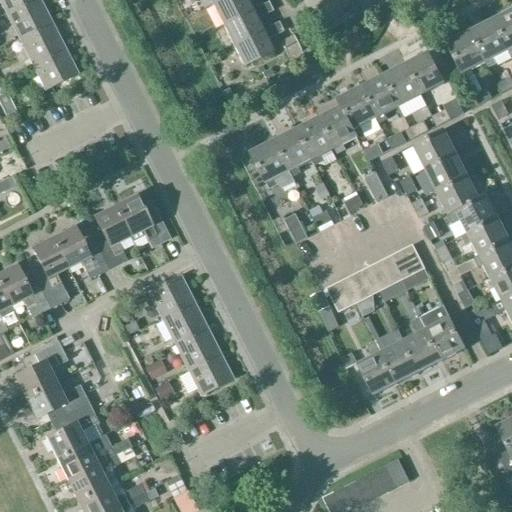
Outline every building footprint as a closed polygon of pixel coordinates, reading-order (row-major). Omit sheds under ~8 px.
[(0,0),(0,4),(6,15),(35,0),(0,0)] [(51,24),(38,0),(35,0),(6,15),(18,40),(51,24)] [(223,0),(212,6),(222,26),(252,11),(246,0),(223,0)] [(222,26),(233,46),(262,31),(257,20),(273,12),(268,3),(252,11),(222,26)] [(511,56),(511,10),(492,21),(508,52),(511,58),(511,56)] [(469,32),(485,64),(488,68),(497,64),(494,59),(508,52),(492,21),(469,32)] [(262,31),(233,46),(243,67),(272,53),(266,40),(283,32),(278,23),(262,31)] [(64,49),(51,24),(18,40),(31,66),(64,49)] [(475,76),(472,70),(485,64),(469,32),(446,44),(465,81),(475,76)] [(293,36),(280,43),(288,58),(301,52),(293,36)] [(64,49),(31,66),(44,91),(77,75),(64,49)] [(428,53),(405,65),(421,97),(444,85),(428,53)] [(399,108),(421,97),(405,65),(382,76),(399,108)] [(388,120),(386,115),(399,108),(382,76),(360,88),(376,120),(379,125),(388,120)] [(511,90),(511,81),(510,79),(497,86),(502,96),(511,90)] [(353,132),(376,120),(360,88),(337,100),(340,107),(353,132)] [(228,89),(220,93),(227,106),(235,102),(228,89)] [(492,101),(486,91),(474,98),(479,108),(492,101)] [(510,116),(503,104),(493,109),(499,122),(510,116)] [(340,107),(318,119),(335,152),(336,155),(346,150),(344,147),(357,140),(353,132),(340,107)] [(451,122),(446,112),(432,119),(437,129),(451,122)] [(322,158),(335,152),(318,119),(295,130),(312,163),(314,167),(324,162),(322,158)] [(415,141),(429,134),(424,124),(410,130),(415,141)] [(300,169),(312,163),(295,130),(273,142),(292,178),(302,173),(300,169)] [(413,149),(424,171),(456,154),(445,132),(413,149)] [(406,145),(401,135),(387,143),(392,152),(406,145)] [(295,183),(292,178),(273,142),(250,154),(268,191),(278,186),(284,189),(295,183)] [(370,164),(384,157),(378,147),(364,154),(370,164)] [(468,177),(456,154),(424,171),(436,193),(468,177)] [(399,174),(392,160),(382,165),(389,178),(399,174)] [(378,205),(388,200),(376,176),(366,181),(378,205)] [(448,217),(455,213),(455,212),(480,200),(479,199),(468,177),(436,193),(448,217)] [(8,180),(0,184),(4,192),(12,188),(8,180)] [(418,193),(411,180),(401,185),(408,199),(418,193)] [(455,213),(460,222),(467,235),(499,219),(487,196),(479,199),(480,200),(455,212),(455,213)] [(350,215),(364,208),(359,197),(345,204),(350,215)] [(170,240),(159,216),(151,201),(140,207),(136,198),(114,208),(129,238),(143,231),(152,249),(170,240)] [(429,216),(423,202),(413,208),(419,221),(429,216)] [(106,243),(96,248),(108,271),(127,262),(118,243),(129,238),(114,208),(94,219),(106,243)] [(319,231),(333,224),(327,213),(313,220),(319,231)] [(297,246),(308,240),(296,216),(285,222),(297,246)] [(467,235),(478,258),(510,242),(499,219),(467,235)] [(441,239),(434,225),(425,230),(432,244),(441,239)] [(90,280),(108,271),(96,248),(88,232),(76,235),(74,229),(53,240),(67,269),(81,262),(90,280)] [(27,266),(50,310),(68,301),(55,275),(67,269),(53,240),(32,250),(37,261),(27,266)] [(511,244),(510,242),(478,258),(490,280),(511,268),(511,244)] [(402,252),(414,275),(424,270),(412,246),(402,252)] [(452,261),(446,248),(436,253),(442,266),(452,261)] [(391,257),(403,281),(414,275),(402,252),(391,257)] [(380,263),(392,286),(403,281),(391,257),(380,263)] [(370,268),(382,292),(392,286),(380,263),(370,268)] [(31,320),(50,310),(27,266),(37,287),(28,292),(15,267),(0,275),(0,288),(10,308),(22,301),(31,320)] [(359,274),(371,297),(382,292),(370,268),(359,274)] [(511,268),(490,280),(501,303),(511,297),(511,268)] [(454,290),(464,284),(457,270),(446,276),(454,290)] [(371,297),(359,274),(348,279),(360,303),(371,297)] [(193,304),(180,278),(148,295),(161,321),(193,304)] [(348,279),(338,284),(350,308),(360,303),(348,279)] [(350,308),(338,284),(326,290),(338,314),(350,308)] [(0,320),(0,312),(10,308),(0,288),(0,335),(6,332),(0,320)] [(465,312),(476,307),(469,292),(458,298),(465,312)] [(318,314),(329,309),(321,294),(321,293),(310,299),(318,314)] [(501,304),(480,315),(470,320),(481,344),(492,339),(484,323),(506,312),(511,324),(511,297),(501,303),(501,304)] [(206,330),(193,304),(161,321),(174,346),(206,330)] [(443,308),(420,319),(442,362),(465,350),(449,318),(443,308)] [(411,324),(417,335),(403,342),(420,374),(442,362),(420,319),(411,324)] [(134,323),(124,328),(128,337),(138,332),(134,323)] [(219,355),(206,330),(174,346),(186,371),(219,355)] [(373,358),(358,365),(374,397),(397,385),(381,353),(375,342),(367,346),(373,358)] [(403,342),(381,353),(397,385),(420,374),(403,342)] [(15,378),(25,399),(55,384),(48,370),(66,361),(57,343),(34,355),(39,365),(15,378)] [(232,381),(219,355),(186,371),(200,397),(232,381)] [(25,399),(36,420),(60,407),(65,418),(89,406),(79,386),(61,395),(55,384),(25,399)] [(98,424),(89,406),(65,418),(52,424),(57,434),(46,440),(56,461),(86,446),(80,433),(98,424)] [(511,420),(505,424),(504,423),(496,427),(508,452),(497,458),(509,481),(511,479),(511,420)] [(110,449),(115,457),(125,452),(121,443),(110,449)] [(92,458),(86,446),(56,461),(67,482),(115,457),(110,449),(92,458)] [(125,452),(115,457),(119,466),(134,459),(130,450),(125,452)] [(119,466),(115,457),(67,482),(77,502),(107,487),(102,475),(119,466)] [(409,483),(398,461),(386,467),(397,488),(409,483)] [(376,472),(387,494),(397,488),(386,467),(376,472)] [(376,499),(384,495),(387,494),(376,472),(365,478),(376,499)] [(355,483),(366,505),(376,499),(365,478),(355,483)] [(344,489),(355,510),(366,505),(355,483),(344,489)] [(107,487),(77,502),(81,511),(108,511),(143,494),(140,487),(114,500),(107,487)] [(334,494),(342,511),(350,511),(355,510),(344,489),(334,494)] [(153,490),(143,494),(148,503),(157,498),(153,490)] [(143,494),(108,511),(130,511),(148,503),(143,494)] [(342,511),(334,494),(323,500),(328,511),(342,511)]
